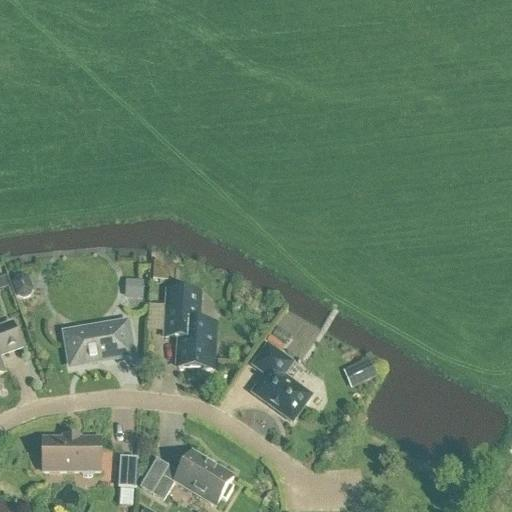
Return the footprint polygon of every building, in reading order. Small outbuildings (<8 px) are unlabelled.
[(171,285),(172,269),(150,268),(150,285),(171,285)] [(33,294),(28,281),(21,278),(15,280),(11,287),(16,300),(23,303),(30,300),(33,294)] [(5,280),(0,282),(0,294),(9,291),(5,280)] [(124,284),(123,300),(145,301),(146,285),(124,284)] [(178,371),(211,373),(214,327),(197,326),(199,295),(168,293),(165,341),(179,342),(178,371)] [(0,358),(20,351),(11,327),(0,330),(0,376),(3,375),(0,366),(0,358)] [(85,333),(65,337),(70,368),(88,365),(88,367),(98,365),(98,364),(131,358),(126,327),(100,331),(100,328),(85,331),(85,333)] [(252,396),(292,425),(311,399),(283,379),(292,366),(267,348),(253,369),(265,378),(252,396)] [(377,381),(369,363),(347,373),(355,391),(377,381)] [(95,475),(100,475),(100,442),(43,443),(43,475),(79,475),(83,479),(87,480),(91,479),(95,475)] [(179,476),(156,463),(140,490),(163,504),(174,485),(215,510),(220,501),(225,504),(232,492),(228,489),(233,481),(217,471),(217,470),(208,465),(191,455),(179,476)] [(119,491),(135,492),(137,462),(120,461),(119,491)] [(133,510),(134,494),(120,493),(119,509),(133,510)]
